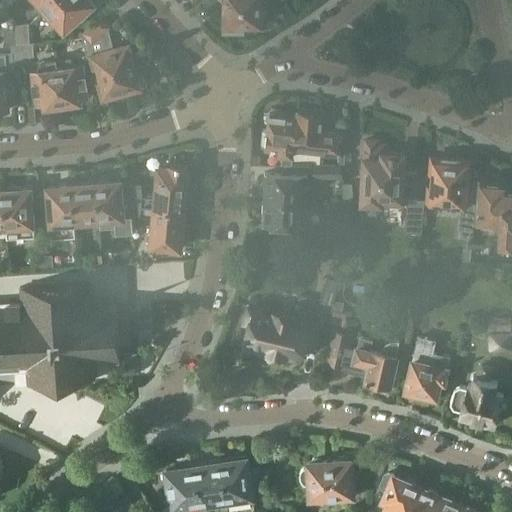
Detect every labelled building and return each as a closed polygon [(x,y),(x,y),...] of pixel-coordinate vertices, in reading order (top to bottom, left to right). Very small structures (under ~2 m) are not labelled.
[(12,0),(3,0),(5,14),(14,13),(12,0)] [(44,9),(54,0),(37,0),(38,2),(44,9)] [(94,2),(92,0),(54,0),(44,9),(53,19),(59,20),(60,19),(67,26),(94,2)] [(225,0),(225,28),(243,28),(243,23),(261,23),(261,0),(225,0)] [(102,16),(81,33),(84,46),(85,46),(87,57),(92,55),(104,98),(141,87),(129,45),(114,49),(109,29),(111,26),(102,16)] [(28,23),(15,24),(16,34),(29,33),(28,23)] [(29,33),(16,34),(17,43),(30,42),(29,33)] [(77,48),(84,46),(81,33),(75,39),(77,48)] [(33,42),(25,43),(26,56),(34,56),(33,42)] [(25,43),(11,44),(11,53),(12,65),(26,64),(26,56),(25,43)] [(11,53),(0,53),(0,110),(6,111),(5,108),(10,108),(7,69),(12,69),(12,65),(11,53)] [(70,57),(58,59),(64,102),(80,100),(80,96),(88,95),(83,63),(71,64),(70,57)] [(64,102),(58,59),(41,61),(42,69),(32,70),(37,102),(45,101),(46,105),(64,102)] [(110,110),(108,102),(100,104),(102,112),(110,110)] [(297,114),(293,150),(345,155),(345,137),(323,134),(324,130),(321,130),(321,121),(325,118),(325,113),(322,109),(314,108),(313,110),(302,108),(300,110),(298,110),(298,114),(297,114)] [(292,156),(293,150),(297,114),(285,112),(282,111),(279,109),(272,109),(267,116),(266,124),(268,127),(266,148),(278,150),(278,154),(283,155),(282,165),(291,164),(292,156)] [(377,144),(378,140),(366,139),(364,170),(363,183),(362,202),(402,204),(402,203),(414,204),(414,214),(424,215),(425,204),(416,204),(418,172),(404,172),(405,153),(384,152),(384,144),(377,144)] [(253,154),(253,163),(261,164),(261,154),(253,154)] [(474,223),(476,191),(477,180),(467,179),(469,160),(465,160),(465,157),(455,157),(454,159),(433,157),(431,183),(427,183),(426,201),(450,203),(450,206),(460,207),(458,229),(473,230),(474,223)] [(141,182),(130,182),(130,184),(131,204),(183,209),(187,166),(184,164),(174,163),(171,164),(170,168),(160,167),(157,196),(142,194),(141,182)] [(312,178),(339,178),(338,163),(312,164),(312,178)] [(266,199),(306,201),(308,174),(267,172),(266,199)] [(489,220),(502,221),(506,180),(506,178),(502,174),(495,173),(491,177),(490,179),(489,179),(489,181),(481,180),(480,191),(476,191),(474,223),(477,223),(477,222),(489,224),(489,220)] [(98,181),(97,181),(99,219),(101,219),(102,232),(124,230),(124,234),(134,233),(134,232),(144,232),(145,216),(132,215),(132,214),(131,204),(130,184),(123,184),(123,180),(110,180),(107,179),(101,179),(98,181)] [(511,181),(506,180),(502,221),(500,238),(492,238),(492,239),(492,245),(491,253),(511,255),(511,181)] [(97,181),(72,183),(75,221),(99,219),(97,181)] [(58,185),(47,185),(49,205),(48,205),(49,223),(50,235),(75,233),(74,221),(75,221),(72,183),(70,183),(67,182),(60,183),(58,185)] [(6,188),(4,188),(6,226),(7,237),(35,235),(33,206),(31,187),(19,187),(16,186),(9,186),(6,188)] [(305,228),(306,201),(266,199),(264,226),(305,228)] [(183,209),(131,204),(132,214),(156,216),(155,230),(151,230),(149,244),(180,247),(183,209)] [(336,222),(338,234),(348,232),(346,220),(336,222)] [(102,252),(91,253),(92,265),(102,264),(102,252)] [(37,268),(45,268),(44,255),(36,256),(37,268)] [(44,255),(45,268),(53,267),(52,255),(44,255)] [(327,277),(321,302),(333,305),(339,280),(327,277)] [(0,371),(29,369),(29,383),(95,379),(94,363),(121,361),(120,342),(131,341),(129,315),(118,316),(117,297),(88,300),(87,283),(23,287),(24,301),(0,302),(0,371)] [(301,357),(310,316),(314,298),(299,294),(294,313),(274,308),(274,310),(248,304),(245,320),(250,321),(248,329),(246,329),(244,338),(246,338),(242,357),(265,361),(267,351),(286,355),(286,354),(301,357)] [(336,301),(335,308),(342,309),(343,302),(336,301)] [(332,317),(332,322),(345,325),(348,312),(334,309),(334,313),(332,317)] [(489,317),(489,329),(509,328),(509,316),(489,317)] [(330,347),(324,370),(342,374),(344,375),(345,370),(347,371),(353,348),(350,348),(353,334),(333,330),(330,347)] [(510,333),(487,334),(488,349),(511,348),(510,333)] [(444,380),(447,366),(450,355),(434,351),(437,338),(418,334),(406,389),(418,392),(420,396),(433,398),(437,396),(440,379),(444,380)] [(353,348),(347,371),(348,371),(351,372),(352,373),(354,373),(356,374),(357,374),(359,374),(361,374),(363,374),(364,375),(366,374),(368,374),(366,380),(376,382),(375,385),(386,388),(387,385),(390,385),(398,355),(396,355),(400,340),(396,340),(392,340),(390,341),(386,343),(383,346),(382,348),(381,351),(371,349),(373,339),(360,336),(357,346),(357,349),(353,348)] [(455,388),(451,402),(454,408),(461,410),(460,414),(479,419),(482,424),(487,426),(492,423),(493,423),(495,423),(504,392),(495,390),(498,381),(489,379),(492,367),(481,364),(478,376),(473,375),(471,384),(468,383),(467,387),(460,385),(455,388)] [(221,461),(227,501),(252,497),(246,454),(233,456),(234,459),(222,461),(221,461)] [(300,474),(300,475),(300,476),(300,477),(300,478),(300,479),(301,480),(301,481),(302,482),(303,483),(303,484),(304,485),(305,485),(309,485),(310,496),(354,494),(352,458),(349,458),(346,455),(339,455),(336,459),(324,459),(320,456),(314,457),(311,460),(308,460),(308,466),(303,466),(303,467),(302,468),(301,469),(301,470),(300,472),(300,473),(300,474)] [(209,463),(197,464),(202,504),(227,501),(221,461),(222,461),(221,458),(209,460),(209,463)] [(174,509),(202,504),(197,464),(196,462),(184,464),(184,466),(167,469),(170,495),(172,494),(174,509)] [(386,473),(380,485),(384,490),(386,491),(384,497),(389,499),(384,511),(383,511),(408,511),(420,485),(417,483),(416,480),(408,477),(405,478),(394,474),(390,472),(386,473)] [(420,485),(408,511),(433,511),(441,493),(439,493),(439,490),(430,486),(428,488),(420,485)] [(441,493),(433,511),(459,511),(463,503),(454,499),(454,496),(445,492),(443,494),(441,493)] [(463,503),(459,511),(485,511),(477,508),(476,505),(468,502),(465,504),(463,503)]
